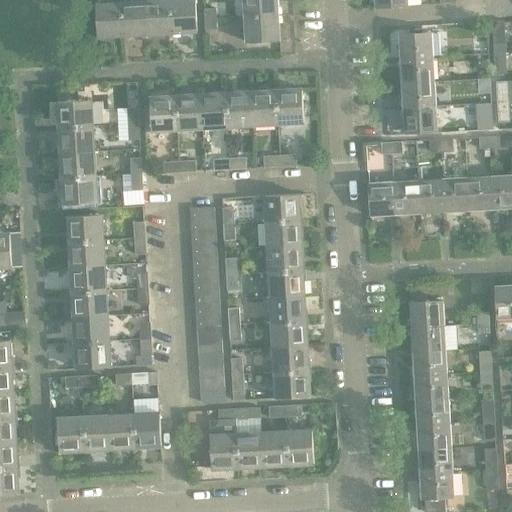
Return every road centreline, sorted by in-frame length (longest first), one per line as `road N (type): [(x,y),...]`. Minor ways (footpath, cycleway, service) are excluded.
road 1 (residential): [(181,507),(167,174),(343,163)]
road 2 (residential): [(361,497),(350,277)]
road 3 (residential): [(181,507),(361,497)]
road 4 (residential): [(343,163),(335,0)]
road 5 (residential): [(350,277),(511,266)]
